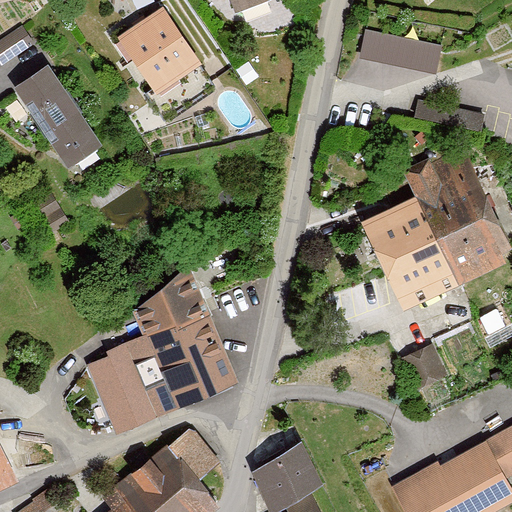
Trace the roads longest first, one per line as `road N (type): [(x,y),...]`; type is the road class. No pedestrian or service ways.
road 1 (residential): [(338,0),(265,359)]
road 2 (residential): [(265,359),(240,468),(221,511)]
road 3 (residential): [(265,359),(384,315)]
